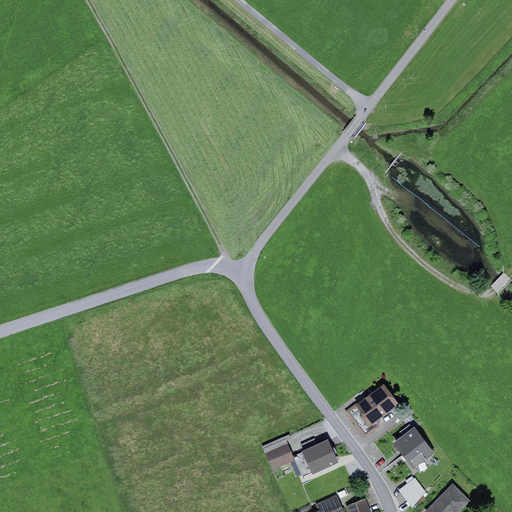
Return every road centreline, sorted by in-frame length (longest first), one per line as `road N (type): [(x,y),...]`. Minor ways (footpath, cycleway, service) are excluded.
road 1 (unclassified): [(452,0),(242,274)]
road 2 (track): [(227,264),(92,0)]
road 3 (residential): [(242,274),(272,336),(372,472),(392,511)]
road 4 (residential): [(242,274),(211,266),(0,333)]
road 5 (track): [(335,147),(366,173),(399,239),(446,280),(483,295),(507,276)]
road 6 (track): [(241,0),(368,106)]
